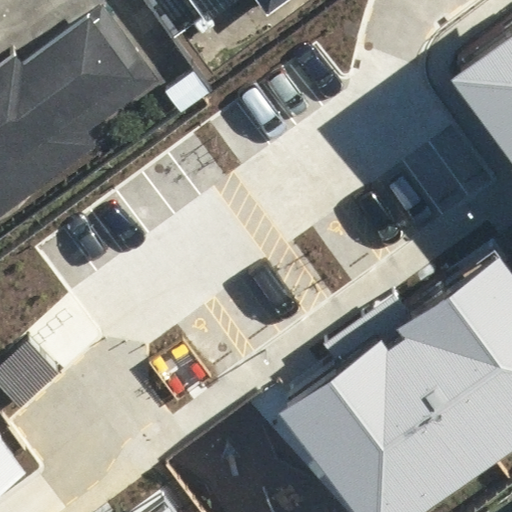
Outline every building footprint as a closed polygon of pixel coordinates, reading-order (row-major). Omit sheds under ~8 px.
[(101,0),(78,0),(0,56),(0,214),(51,178),(102,141),(91,126),(158,77),(101,0)] [(254,0),(266,14),(283,0),(254,0)] [(511,1),(444,50),(511,144),(511,1)] [(417,179),(399,156),(469,102),(394,4),(267,101),(338,193),(360,222),(417,179)] [(511,255),(490,227),(280,389),(376,511),(401,511),(511,426),(511,255)] [(0,407),(0,483),(36,456),(0,407)] [(114,511),(194,511),(165,474),(114,511)]
